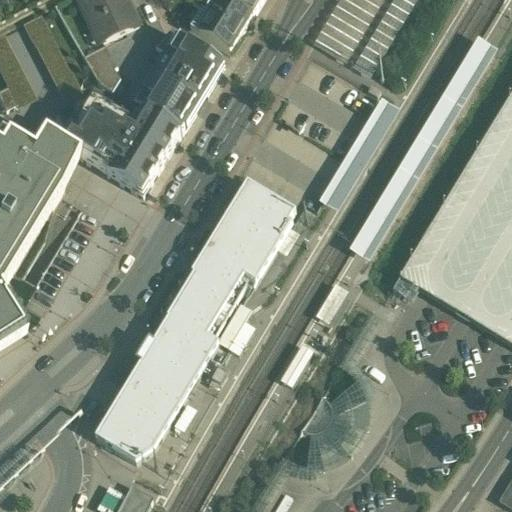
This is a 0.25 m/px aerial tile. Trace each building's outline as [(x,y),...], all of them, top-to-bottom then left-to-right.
[(125,0),(88,0),(83,3),(103,47),(139,30),(125,0)] [(179,0),(173,0),(172,3),(182,8),(185,3),(186,0),(179,0)] [(221,3),(216,0),(186,0),(185,3),(204,15),(210,13),(215,16),(216,14),(222,4),(222,3),(221,3)] [(266,0),(223,0),(221,3),(222,3),(222,4),(253,22),(266,0)] [(253,22),(222,4),(216,14),(215,16),(211,21),(200,39),(231,59),(253,22)] [(207,19),(200,20),(192,35),(200,39),(211,21),(207,19)] [(24,30),(62,103),(79,95),(41,21),(24,30)] [(0,78),(7,93),(17,112),(34,103),(2,39),(0,40),(0,78)] [(189,50),(171,39),(158,53),(178,66),(189,50)] [(223,72),(189,50),(178,66),(179,66),(188,72),(175,93),(175,94),(201,109),(223,72)] [(117,72),(106,52),(84,63),(99,89),(123,104),(136,84),(117,72)] [(188,72),(179,66),(166,88),(175,93),(188,72)] [(455,72),(357,258),(378,269),(476,83),(455,72)] [(166,88),(160,84),(141,116),(147,119),(182,140),(182,139),(201,109),(175,94),(175,93),(166,88)] [(0,105),(6,117),(17,112),(7,93),(0,96),(0,105)] [(93,98),(71,134),(61,152),(79,162),(109,181),(144,202),(163,171),(182,140),(147,119),(141,116),(136,125),(93,98)] [(511,101),(401,286),(410,291),(425,300),(461,322),(501,346),(511,353),(511,101)] [(4,145),(0,141),(0,300),(0,301),(62,197),(79,162),(61,152),(41,141),(34,152),(10,137),(4,145)] [(326,209),(343,217),(353,196),(337,188),(326,209)] [(297,218),(248,189),(193,280),(194,281),(238,307),(249,290),(251,291),(254,293),(294,230),(291,228),(297,218)] [(238,307),(194,281),(171,320),(172,321),(214,347),(238,307)] [(0,355),(24,340),(0,301),(0,300),(0,355)] [(218,349),(220,350),(240,361),(255,335),(245,329),(252,317),(246,313),(241,310),(218,349)] [(142,371),(97,445),(137,470),(155,458),(177,421),(191,397),(220,350),(218,349),(214,347),(172,321),(155,350),(150,347),(137,368),(142,371)] [(303,351),(279,390),(283,392),(287,395),(311,356),(303,351)] [(218,376),(212,386),(221,391),(227,381),(218,376)] [(366,403),(359,389),(330,408),(327,404),(323,401),(302,435),(307,437),(311,438),(308,473),(322,474),(338,469),(342,467),(351,461),(361,448),(367,434),(369,418),(366,403)] [(511,511),(511,489),(500,510),(504,511),(511,511)] [(132,493),(121,511),(150,511),(155,505),(132,493)]
